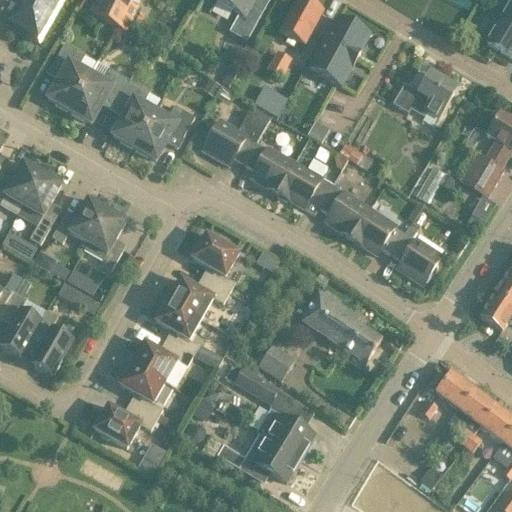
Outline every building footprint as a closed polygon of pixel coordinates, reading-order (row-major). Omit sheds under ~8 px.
[(28,42),(30,38),(39,43),(63,0),(23,0),(8,26),(13,29),(11,32),(28,42)] [(97,0),(89,18),(125,35),(142,0),(97,0)] [(246,14),(253,0),(215,0),(213,4),(237,17),(227,36),(245,45),(258,20),(246,14)] [(279,34),(303,48),(323,14),(298,0),(279,34)] [(511,1),(486,47),(510,61),(511,60),(511,1)] [(368,39),(337,21),(308,72),(339,90),(368,39)] [(46,103),(67,115),(89,78),(76,71),(83,59),(63,47),(49,72),(60,78),(46,103)] [(251,57),(234,47),(225,62),(242,72),(251,57)] [(267,72),(281,81),(291,64),(277,55),(267,72)] [(114,109),(128,84),(96,66),(89,78),(67,115),(89,128),(103,103),(114,109)] [(224,80),(232,85),(239,72),(231,68),(224,80)] [(437,124),(443,113),(455,93),(428,77),(416,97),(403,90),(392,109),(407,117),(409,114),(423,122),(426,117),(437,124)] [(213,101),(220,89),(209,82),(202,94),(213,101)] [(111,140),(132,152),(154,115),(142,108),(149,95),(128,84),(114,109),(125,115),(111,140)] [(286,104),(263,91),(255,107),(277,119),(286,104)] [(166,121),(154,115),(132,152),(154,165),(165,144),(176,151),(193,121),(173,110),(166,121)] [(218,124),(201,155),(228,170),(232,163),(243,169),(255,147),(267,126),(249,115),(237,135),(218,124)] [(477,159),(460,186),(486,202),(503,174),(501,173),(511,154),(511,153),(511,123),(499,116),(486,138),(496,144),(484,163),(477,159)] [(328,133),(315,126),(307,139),(321,147),(328,133)] [(265,153),(255,147),(243,169),(253,175),(249,182),(276,197),(293,167),(266,152),(265,153)] [(362,158),(345,147),(339,156),(356,168),(362,158)] [(307,174),(293,167),(276,197),(303,213),(307,206),(317,212),(332,189),(320,182),(326,172),(312,165),(307,174)] [(23,168),(21,167),(8,189),(0,184),(0,209),(16,219),(40,178),(33,174),(33,171),(27,167),(23,168)] [(414,193),(427,205),(450,180),(437,168),(414,193)] [(16,219),(35,230),(28,243),(38,249),(57,217),(47,211),(59,189),(57,188),(56,184),(50,181),(47,182),(40,178),(16,219)] [(369,213),(332,189),(317,212),(328,218),(323,225),(350,242),(369,213)] [(67,237),(86,248),(105,215),(99,212),(99,207),(93,204),(89,206),(86,204),(73,226),(62,220),(50,242),(61,248),(67,237)] [(395,229),(369,213),(350,242),(376,259),(380,252),(390,259),(404,238),(394,231),(395,229)] [(111,219),(105,215),(86,248),(105,259),(99,270),(109,276),(122,254),(111,248),(124,226),(121,224),(120,219),(115,216),(111,219)] [(478,236),(484,226),(471,218),(465,229),(478,236)] [(422,289),(441,260),(415,243),(418,238),(408,231),(404,238),(390,259),(400,265),(396,272),(422,289)] [(193,259),(191,263),(210,274),(204,284),(228,298),(234,287),(224,281),(237,257),(204,239),(198,249),(196,250),(193,255),(193,259)] [(36,252),(26,246),(19,258),(29,264),(36,252)] [(33,267),(49,276),(56,264),(40,255),(33,267)] [(275,272),(280,262),(265,255),(260,264),(275,272)] [(494,297),(511,308),(511,275),(509,273),(494,297)] [(79,279),(72,275),(66,285),(77,291),(81,284),(79,279)] [(179,283),(166,305),(199,324),(211,302),(222,308),(228,298),(204,284),(198,295),(179,283)] [(57,299),(71,306),(77,295),(64,287),(57,299)] [(0,319),(1,320),(14,298),(3,292),(0,297),(0,319)] [(320,295),(300,324),(365,367),(381,343),(356,326),(359,321),(320,295)] [(501,335),(511,317),(511,308),(494,297),(479,320),(501,335)] [(11,356),(19,361),(32,338),(39,326),(19,315),(25,304),(14,298),(1,320),(12,326),(0,346),(0,350),(2,353),(7,357),(11,356)] [(174,337),(168,348),(191,361),(192,360),(197,351),(187,345),(199,324),(166,305),(154,326),(174,337)] [(45,316),(39,326),(32,338),(43,344),(30,367),(32,368),(33,372),(39,375),(42,374),(50,379),(70,344),(50,332),(56,322),(45,316)] [(142,347),(130,368),(163,387),(175,366),(185,372),(191,361),(168,348),(162,358),(142,347)] [(280,386),(295,363),(272,348),(257,371),(280,386)] [(219,363),(197,351),(192,360),(214,373),(219,363)] [(137,401),(132,411),(155,425),(161,414),(151,408),(163,387),(130,368),(118,390),(137,401)] [(234,368),(225,383),(269,410),(279,395),(234,368)] [(435,397),(428,406),(436,412),(440,415),(447,406),(457,413),(472,393),(450,376),(435,397)] [(472,393),(457,413),(479,430),(495,410),(472,393)] [(213,411),(200,404),(193,418),(206,425),(213,411)] [(429,421),(436,412),(428,406),(421,415),(429,421)] [(149,435),(155,425),(132,411),(126,421),(106,410),(92,434),(125,453),(139,429),(149,435)] [(480,445),(494,457),(511,433),(511,422),(495,410),(479,430),(473,438),(464,450),(472,456),(480,445)] [(255,437),(259,439),(265,443),(299,464),(313,440),(269,414),(255,437)] [(457,444),(464,450),(473,438),(465,433),(457,444)] [(491,461),(506,472),(510,466),(511,467),(511,433),(494,457),(491,461)] [(265,443),(251,466),(285,487),(299,464),(265,443)] [(216,461),(238,474),(244,463),(222,450),(216,461)] [(152,478),(159,464),(146,457),(139,470),(152,478)] [(509,483),(511,478),(511,467),(510,466),(506,472),(501,478),(509,483)] [(430,470),(419,485),(430,493),(441,478),(430,470)] [(511,511),(511,493),(498,511),(511,511)]
